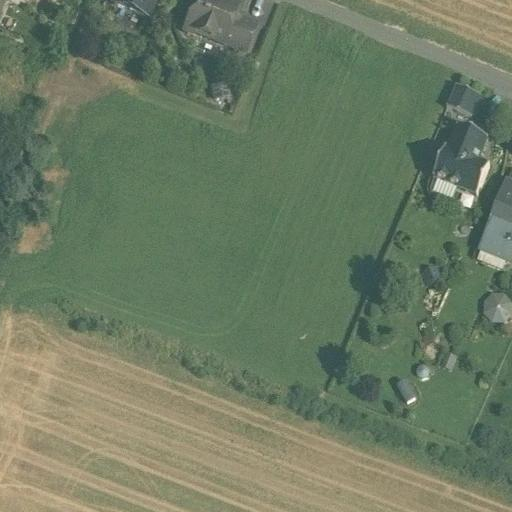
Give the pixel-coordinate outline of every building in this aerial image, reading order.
[(155,0),(115,0),(112,8),(147,22),(155,0)] [(237,10),(212,0),(196,0),(189,21),(184,23),(182,28),(186,36),(191,38),(195,36),(222,47),(233,20),(237,10)] [(255,29),(233,20),(222,47),(244,56),(255,29)] [(480,100),(456,90),(446,112),(471,122),(471,121),(479,101),(480,101),(480,100)] [(488,144),(457,131),(456,133),(457,133),(449,154),(446,153),(447,153),(445,152),(433,183),(434,183),(435,182),(476,199),(475,200),(477,200),(489,170),(488,169),(488,170),(478,166),(486,145),(487,145),(488,144)] [(511,188),(508,187),(489,234),(511,243),(511,188)] [(511,249),(511,243),(489,234),(482,252),(507,262),(511,249)] [(507,262),(482,252),(477,264),(502,274),(507,262)] [(511,324),(511,321),(511,296),(486,296),(485,323),(511,324)]
